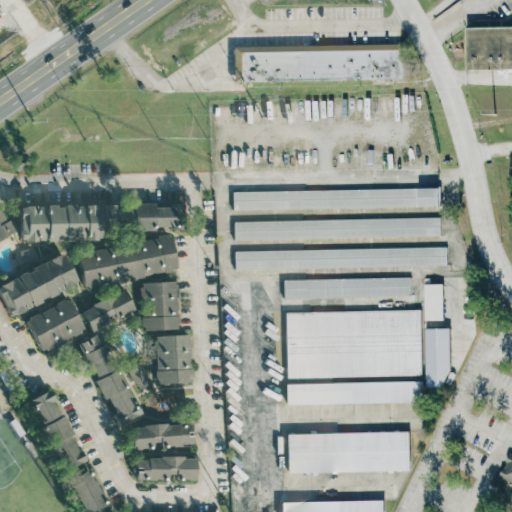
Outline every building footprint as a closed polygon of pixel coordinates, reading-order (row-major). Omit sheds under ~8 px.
[(511,27),(467,28),(468,66),(511,65),(511,27)] [(233,47),(233,81),(404,80),(404,45),(233,47)] [(440,189),(232,191),(232,210),(440,207),(440,189)] [(183,204),(104,204),(104,231),(183,230),(183,204)] [(19,206),(20,242),(98,241),(98,205),(19,206)] [(0,239),(12,235),(2,210),(0,210),(0,239)] [(441,237),(441,219),(233,221),(233,240),(441,237)] [(169,236),(77,252),(82,287),(175,272),(169,236)] [(234,250),(234,269),(447,267),(446,248),(234,250)] [(0,282),(0,299),(7,316),(76,287),(63,255),(0,282)] [(283,279),(283,298),(410,297),(410,279),(283,279)] [(176,329),(175,282),(140,283),(141,331),(176,329)] [(443,284),(426,284),(426,320),(443,320),(443,284)] [(80,310),(90,330),(133,311),(124,290),(80,310)] [(83,331),(67,299),(24,320),(39,352),(83,331)] [(421,376),(421,311),(285,313),(286,378),(421,376)] [(450,328),(426,328),(426,388),(450,388),(450,328)] [(76,344),(116,425),(139,414),(104,343),(100,345),(95,335),(76,344)] [(190,336),(154,336),(154,384),(190,384),(190,336)] [(138,388),(149,383),(138,365),(128,371),(138,388)] [(423,382),(285,382),(285,404),(423,403),(423,382)] [(61,472),(83,462),(52,390),(29,400),(61,472)] [(192,447),(191,424),(131,427),(132,449),(192,447)] [(410,433),(286,434),(287,473),(410,472),(410,433)] [(511,457),(509,456),(499,478),(511,484),(511,457)] [(195,458),(135,458),(135,481),(195,481),(195,458)] [(388,511),(388,500),(284,502),(284,511),(388,511)]
